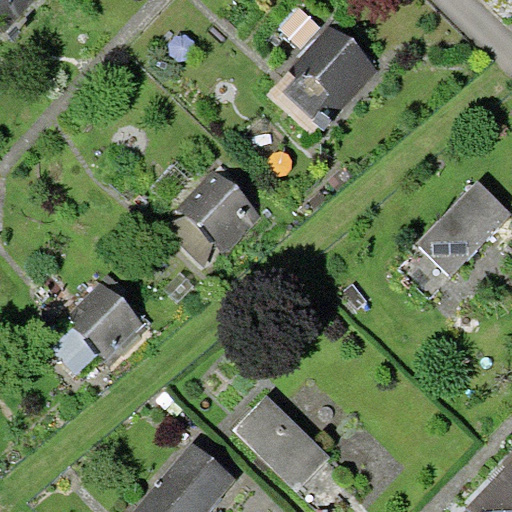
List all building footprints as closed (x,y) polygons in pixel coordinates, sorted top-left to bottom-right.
[(0,0),(0,23),(3,26),(27,0),(0,0)] [(340,104),(369,73),(327,34),(298,65),(340,104)] [(223,250),(251,220),(211,180),(182,211),(223,250)] [(426,241),(457,272),(506,223),(474,192),(426,241)] [(107,365),(139,333),(97,292),(65,324),(107,365)] [(282,488),(313,455),(261,406),(230,438),(282,488)] [(144,511),(202,511),(221,489),(188,460),(144,511)] [(511,511),(511,466),(468,511),(511,511)]
